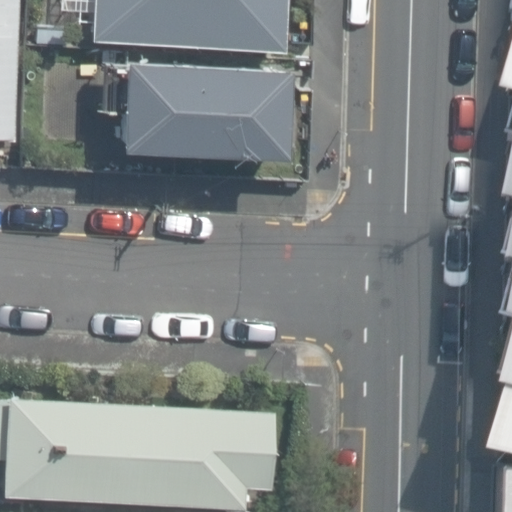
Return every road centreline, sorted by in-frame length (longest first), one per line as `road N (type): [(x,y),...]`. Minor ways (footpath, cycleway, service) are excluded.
road 1 (residential): [(408,282),(0,259)]
road 2 (tertiary): [(417,0),(408,282)]
road 3 (tertiary): [(408,282),(399,511)]
